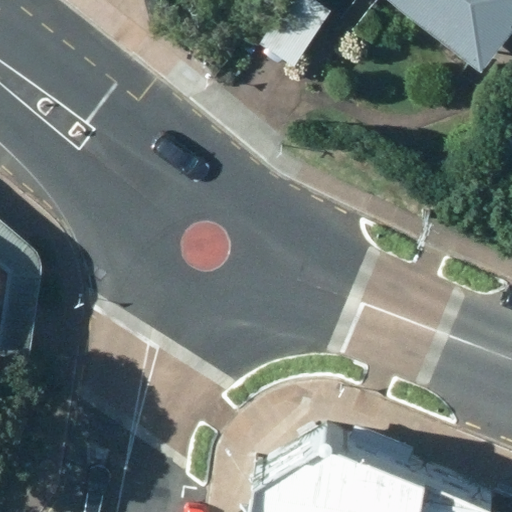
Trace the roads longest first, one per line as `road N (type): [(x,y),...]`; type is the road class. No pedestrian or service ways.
road 1 (secondary): [(511,361),(265,271)]
road 2 (tertiary): [(171,301),(143,379),(118,511)]
road 3 (secondary): [(162,203),(0,66)]
road 4 (secondary): [(162,203),(214,186),(241,196),(269,243),(265,271)]
